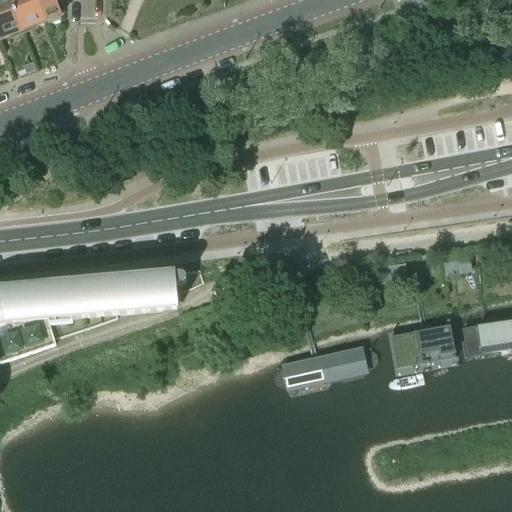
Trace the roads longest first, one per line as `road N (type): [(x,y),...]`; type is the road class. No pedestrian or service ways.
road 1 (tertiary): [(0,126),(342,0)]
road 2 (primary): [(192,215),(381,202),(511,166)]
road 3 (primary): [(511,157),(192,215)]
road 4 (residential): [(511,233),(336,259),(292,257)]
road 5 (primary): [(192,215),(0,242)]
